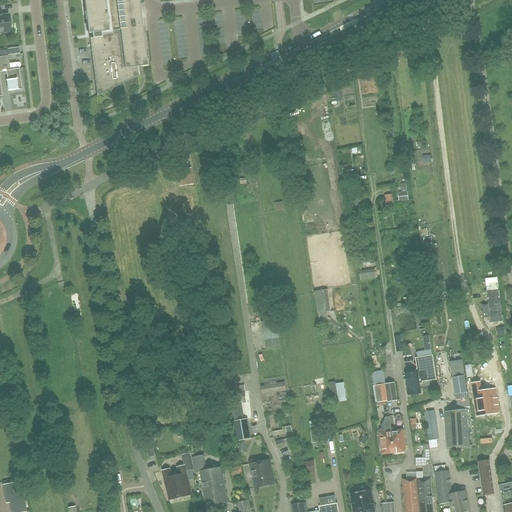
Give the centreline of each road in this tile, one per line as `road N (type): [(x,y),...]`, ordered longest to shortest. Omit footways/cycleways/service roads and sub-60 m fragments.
road 1 (residential): [(89,186),(124,412),(159,511)]
road 2 (residential): [(465,0),(211,124)]
road 3 (secondary): [(199,99),(16,183),(0,206)]
road 4 (track): [(394,358),(372,176)]
road 5 (residential): [(0,122),(32,117),(45,104),(35,0)]
road 6 (residential): [(211,124),(89,186)]
